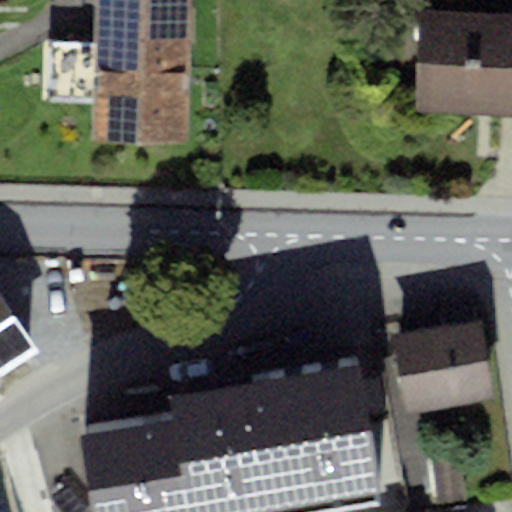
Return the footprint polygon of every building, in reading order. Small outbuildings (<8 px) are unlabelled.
[(199,0),(104,0),(103,52),(86,51),(85,93),(98,93),(96,147),(195,149),(199,0)] [(511,24),(414,25),(415,116),(511,116),(511,24)] [(0,296),(0,369),(33,349),(0,296)] [(479,334),(392,349),(404,413),(490,399),(479,334)] [(358,396),(91,446),(102,511),(342,511),(379,505),(358,396)]
